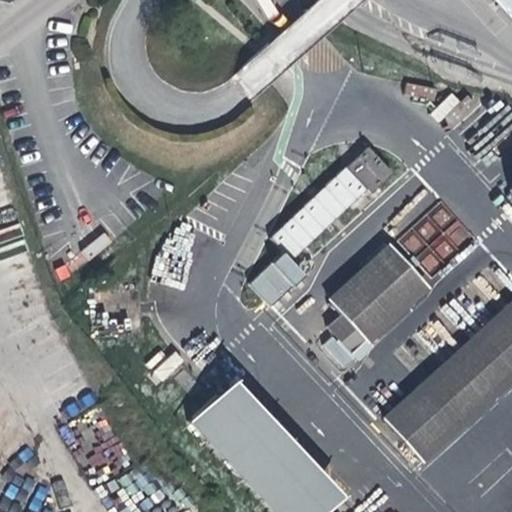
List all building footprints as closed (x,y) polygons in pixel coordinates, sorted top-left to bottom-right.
[(511,0),(495,0),(511,18),(511,0)] [(295,261),(391,169),(367,145),(271,236),(295,261)] [(511,173),(502,183),(511,194),(511,173)] [(346,316),(362,334),(423,279),(383,235),(323,290),(333,301),(346,316)] [(268,307),(305,273),(285,251),(247,284),(268,307)] [(511,283),(415,373),(456,418),(511,366),(511,283)] [(335,326),(346,316),(333,301),(321,311),(335,326)] [(173,354),(152,373),(160,381),(181,362),(173,354)] [(185,414),(273,511),(302,511),(315,502),(213,388),(185,414)]
